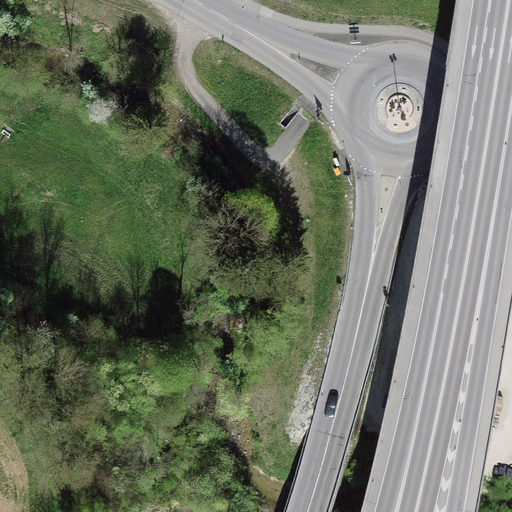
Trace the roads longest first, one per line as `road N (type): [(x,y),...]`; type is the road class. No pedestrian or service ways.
road 1 (trunk): [(451,511),(511,143)]
road 2 (trunk): [(469,254),(432,293),(385,511)]
road 3 (trunk): [(415,511),(469,254)]
road 4 (trunk): [(469,254),(508,0)]
road 5 (trunk): [(306,511),(369,267)]
road 6 (primary): [(238,25),(344,103)]
road 7 (primary): [(360,67),(238,25)]
